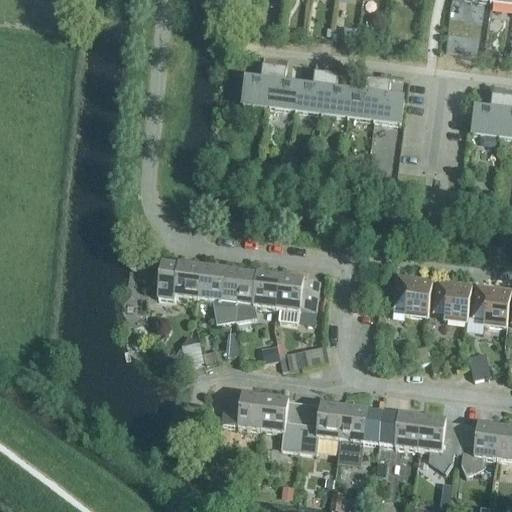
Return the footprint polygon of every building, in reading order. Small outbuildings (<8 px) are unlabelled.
[(511,10),(511,0),(491,0),(490,7),(511,10)] [(498,56),(485,55),(485,63),(497,65),(498,56)] [(270,114),(276,65),(264,63),(261,87),(247,85),(243,111),(270,114)] [(288,66),(276,65),(270,114),(296,117),(299,91),(285,90),(288,66)] [(322,121),(327,81),(327,80),(328,71),(316,70),(313,93),(299,91),(296,117),(322,121)] [(404,105),(389,103),(392,80),(381,78),(380,87),(379,87),(374,127),(400,131),(404,105)] [(348,124),(351,98),(337,96),(339,82),(327,81),(322,121),(348,124)] [(374,127),(379,87),(367,86),(365,100),(351,98),(348,124),(374,127)] [(499,143),(505,94),(494,92),(491,116),(476,114),(472,140),(499,143)] [(511,94),(505,94),(499,143),(511,144),(511,94)] [(199,301),(202,273),(180,270),(179,271),(164,269),(159,305),(176,307),(176,303),(199,306),(199,301)] [(239,306),(242,279),(226,277),(226,276),(202,273),(199,301),(199,306),(214,307),(218,331),(236,328),(239,306)] [(278,316),(281,283),(258,280),(258,281),(242,279),(239,306),(236,328),(257,324),(255,313),(278,316)] [(317,320),(321,289),(305,287),(305,286),(281,283),(278,316),(281,316),(279,326),(298,329),(299,318),(301,319),(301,318),(317,320)] [(406,320),(428,323),(433,286),(410,283),(409,291),(397,289),(394,313),(406,315),(406,320)] [(445,325),(468,328),(473,290),(450,288),(449,295),(436,293),(433,318),(446,320),(445,325)] [(484,330),(507,333),(511,295),(489,292),(488,300),(475,298),(472,323),(485,325),(484,330)] [(241,360),(235,337),(229,339),(225,363),(241,360)] [(185,369),(204,365),(200,348),(189,340),(182,351),(185,369)] [(261,353),(264,368),(279,365),(276,350),(261,353)] [(329,368),(326,353),(287,360),(288,363),(290,376),(329,368)] [(431,367),(428,353),(415,356),(419,370),(431,367)] [(491,382),(486,358),(468,363),(474,386),(491,382)] [(446,376),(442,361),(431,363),(434,378),(446,376)] [(288,363),(281,365),(281,366),(283,377),(290,376),(288,363)] [(261,436),(266,404),(243,401),(242,402),(227,400),(223,431),(239,433),(239,434),(261,436)] [(299,458),(305,410),(289,408),(290,407),(266,404),(261,436),(283,439),(281,456),(299,458)] [(340,446),(344,414),(321,411),(321,412),(305,410),(299,458),(319,460),(319,458),(337,460),(339,446),(340,446)] [(380,450),(383,420),(368,418),(368,417),(344,414),(340,446),(337,468),(361,471),(364,449),(364,448),(380,450)] [(419,456),(423,424),(400,421),(400,422),(383,420),(380,450),(396,452),(396,453),(419,456)] [(458,460),(462,430),(446,428),(447,427),(423,424),(419,456),(430,458),(429,468),(445,480),(453,471),(454,460),(458,460)] [(498,466),(502,433),(478,431),(478,432),(462,430),(458,460),(463,461),(462,471),(473,472),(474,463),(498,466)] [(511,434),(502,433),(498,466),(511,468),(511,434)] [(335,484),(327,483),(326,491),(334,492),(335,484)] [(444,490),(441,511),(450,511),(453,492),(444,490)] [(284,491),(282,504),(292,505),(293,492),(284,491)] [(331,511),(340,511),(342,497),(334,496),(332,510),(331,511)]
